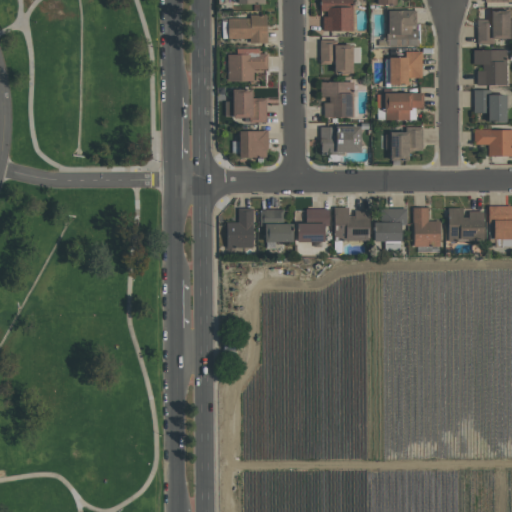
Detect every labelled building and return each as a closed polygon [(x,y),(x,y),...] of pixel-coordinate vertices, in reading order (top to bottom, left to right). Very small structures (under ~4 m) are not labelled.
[(352,31),(351,0),(319,0),(319,13),(321,13),(322,31),(352,31)] [(386,47),(418,46),(417,30),(414,30),(414,9),(385,10),(386,47)] [(511,38),(511,19),(508,20),(508,11),(490,11),(490,20),(476,20),(476,43),(494,42),(494,39),(511,38)] [(266,43),(266,16),(226,17),(227,39),(248,38),(248,43),(266,43)] [(319,40),(318,64),(333,64),(333,74),(352,74),(352,44),(332,44),(332,40),(319,40)] [(252,81),(253,69),(266,69),(267,53),(258,53),(258,48),(236,48),(236,55),(227,54),(226,81),(252,81)] [(475,85),(505,85),(505,49),(472,50),(472,67),(475,67),(475,85)] [(407,85),(407,78),(421,78),(421,52),(406,51),(406,57),(387,57),(386,85),(407,85)] [(323,117),(351,117),(351,81),(319,82),(320,99),(322,99),(323,117)] [(265,122),(265,98),(251,97),(251,89),(231,89),(231,101),(224,101),(224,117),(248,117),(248,122),(265,122)] [(505,122),(505,95),(486,94),(486,90),(473,90),(472,113),(487,113),(486,122),(505,122)] [(422,92),(383,93),(384,120),(414,119),(414,108),(422,108),(422,92)] [(318,128),(319,154),(359,152),(359,127),(318,128)] [(421,127),(406,127),(406,132),(384,131),(384,150),(389,150),(388,160),(407,161),(407,148),(421,148),(421,127)] [(511,133),(511,129),(472,130),(473,144),(487,144),(487,156),(511,155),(511,133)] [(266,156),(267,131),(238,130),(237,142),(231,141),(231,156),(266,156)] [(492,223),(492,239),(501,239),(501,246),(511,245),(511,219),(510,206),(486,206),(487,223),(492,223)] [(368,210),(350,210),(350,207),(333,207),(333,240),(368,241),(368,210)] [(252,247),(252,208),(236,208),(237,222),(225,222),(226,248),(252,247)] [(373,241),(400,242),(400,225),(406,225),(406,208),(379,208),(379,222),(373,222),(373,241)] [(412,247),(439,247),(439,221),(427,221),(427,208),(411,208),(412,247)] [(482,211),(468,211),(468,217),(461,217),(461,208),(447,208),(446,225),(458,225),(458,237),(474,238),(474,229),(482,229),(482,211)] [(328,209),(296,209),(296,242),(324,241),(324,226),(328,226),(328,209)] [(264,242),(290,241),(290,223),(283,223),(282,210),(259,210),(259,226),(263,226),(264,242)]
